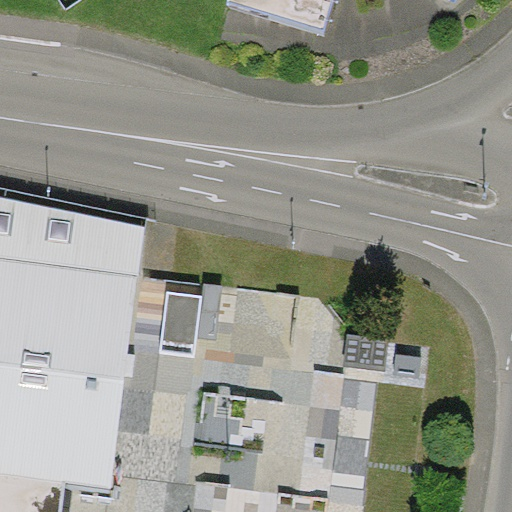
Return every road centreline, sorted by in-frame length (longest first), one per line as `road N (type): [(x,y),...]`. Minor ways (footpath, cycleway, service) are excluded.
road 1 (tertiary): [(138,138),(321,196),(511,240)]
road 2 (tertiary): [(378,127),(138,138)]
road 3 (tertiary): [(511,60),(461,95),(378,127)]
road 4 (tertiary): [(138,138),(0,113)]
road 5 (tertiary): [(511,145),(378,127)]
